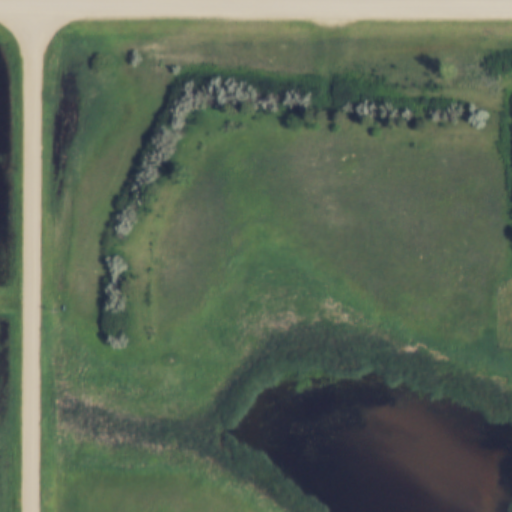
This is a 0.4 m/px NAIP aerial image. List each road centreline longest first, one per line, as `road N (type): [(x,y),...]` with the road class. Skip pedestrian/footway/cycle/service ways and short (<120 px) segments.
road 1 (tertiary): [(511,4),(0,0)]
road 2 (residential): [(27,511),(28,0)]
